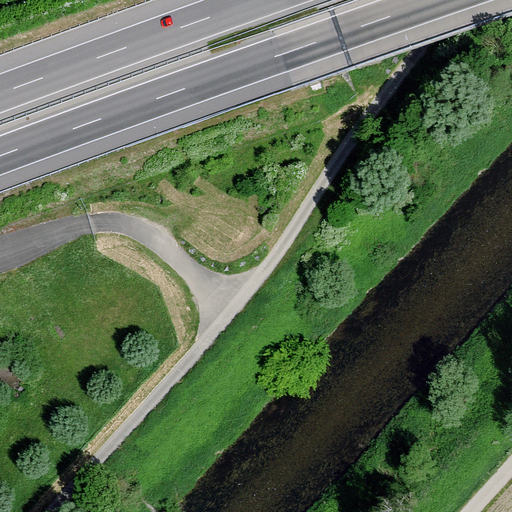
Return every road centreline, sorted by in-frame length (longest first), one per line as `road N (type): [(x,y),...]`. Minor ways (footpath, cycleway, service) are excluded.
road 1 (track): [(50,511),(229,314),(458,0)]
road 2 (motorway): [(0,156),(437,0)]
road 3 (motorway): [(258,0),(0,93)]
road 4 (track): [(90,223),(136,227),(232,310)]
